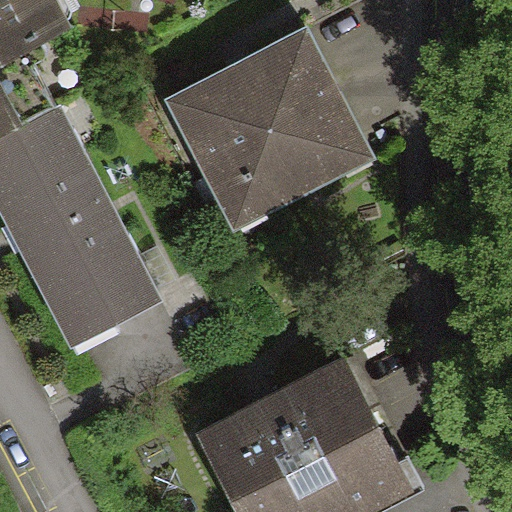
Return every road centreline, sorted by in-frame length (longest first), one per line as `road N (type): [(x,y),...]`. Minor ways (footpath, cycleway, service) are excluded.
road 1 (tertiary): [(511,421),(486,339),(468,195),(469,0)]
road 2 (residential): [(68,511),(0,383)]
